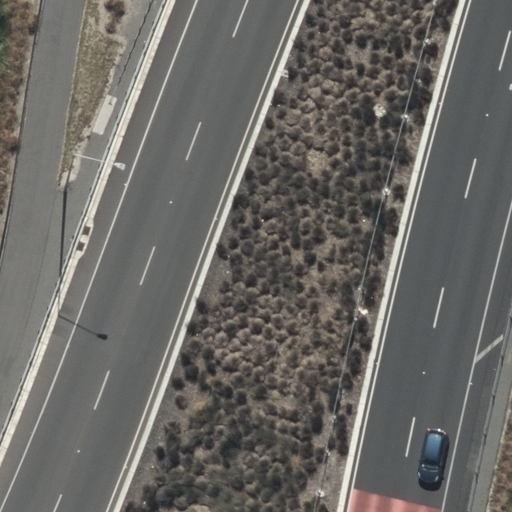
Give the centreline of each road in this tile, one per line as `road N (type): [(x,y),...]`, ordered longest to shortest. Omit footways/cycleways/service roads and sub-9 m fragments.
road 1 (trunk): [(54,511),(248,0)]
road 2 (trunk): [(511,23),(393,511)]
